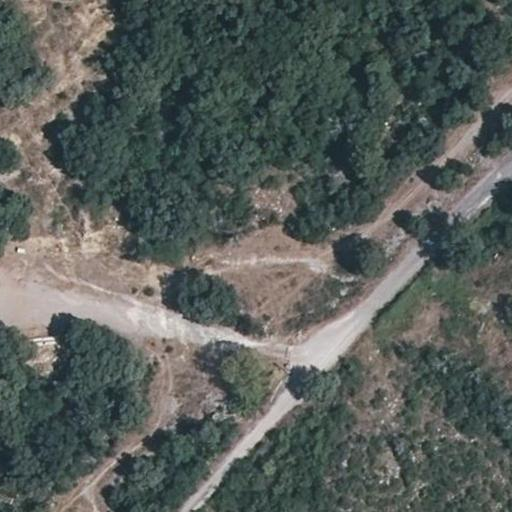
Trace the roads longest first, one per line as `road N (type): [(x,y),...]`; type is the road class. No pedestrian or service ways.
road 1 (unclassified): [(511,158),(372,293),(186,511)]
road 2 (track): [(0,296),(317,357)]
